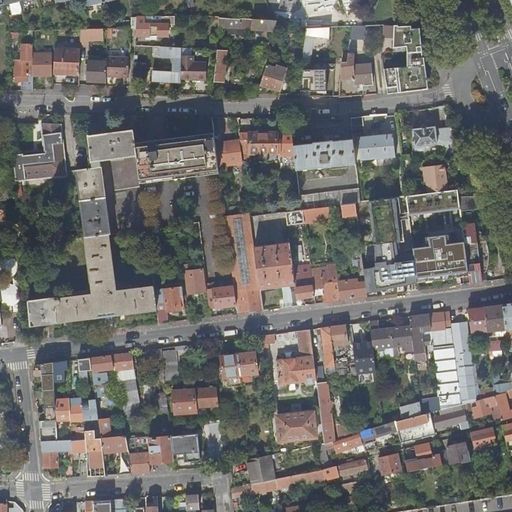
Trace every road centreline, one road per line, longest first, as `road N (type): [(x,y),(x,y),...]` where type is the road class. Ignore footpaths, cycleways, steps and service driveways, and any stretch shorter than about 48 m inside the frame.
road 1 (residential): [(20,353),(511,290)]
road 2 (residential): [(460,93),(312,112),(0,102)]
road 3 (residential): [(221,511),(213,478),(35,491)]
road 4 (residential): [(35,491),(20,353)]
